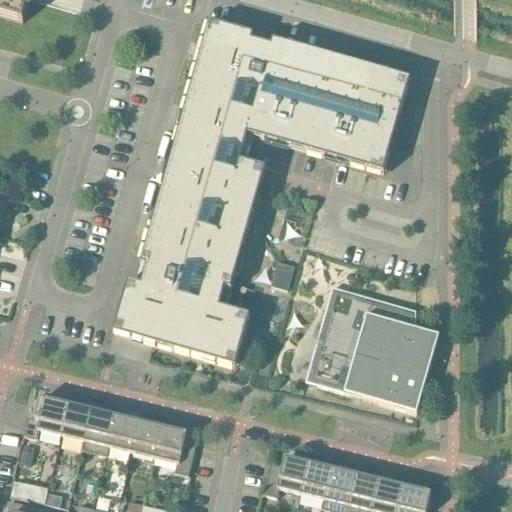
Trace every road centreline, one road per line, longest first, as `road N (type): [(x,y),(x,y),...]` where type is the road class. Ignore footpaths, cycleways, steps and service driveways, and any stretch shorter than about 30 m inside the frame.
road 1 (residential): [(84,116),(32,293),(97,312),(178,36),(113,17)]
road 2 (residential): [(429,232),(430,48)]
road 3 (unclassified): [(430,48),(260,0)]
road 4 (residential): [(429,232),(422,255),(336,230),(343,207)]
